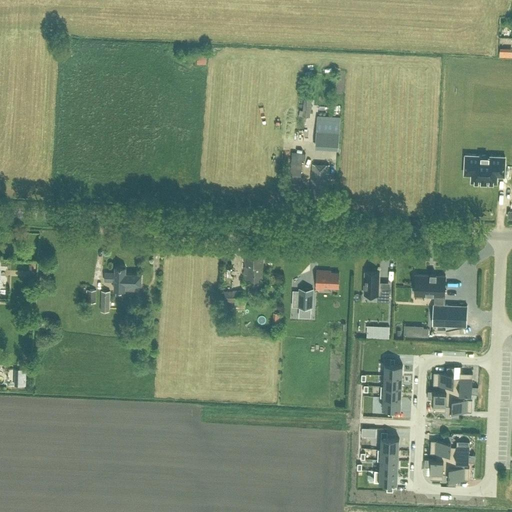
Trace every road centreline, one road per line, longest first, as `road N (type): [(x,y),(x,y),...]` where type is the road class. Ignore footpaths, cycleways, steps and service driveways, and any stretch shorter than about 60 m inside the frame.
road 1 (tertiary): [(501,235),(0,212)]
road 2 (residential): [(418,488),(490,491),(495,360)]
road 3 (residential): [(495,360),(424,357),(418,488)]
